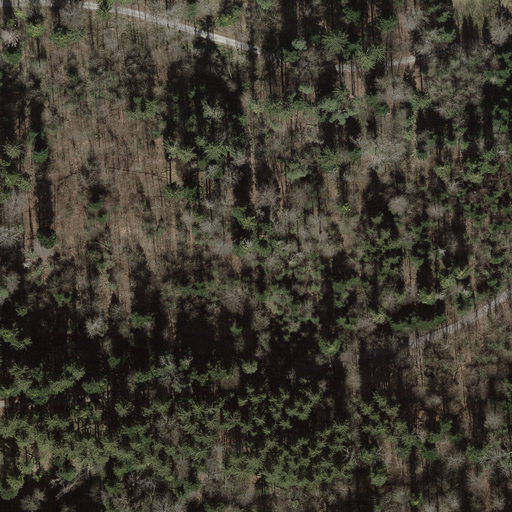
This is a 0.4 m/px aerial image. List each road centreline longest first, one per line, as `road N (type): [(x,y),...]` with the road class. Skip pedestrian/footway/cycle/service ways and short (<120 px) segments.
road 1 (track): [(0,403),(261,380),(443,333),(511,289)]
road 2 (track): [(0,3),(114,11),(320,68),(415,60),(511,33)]
